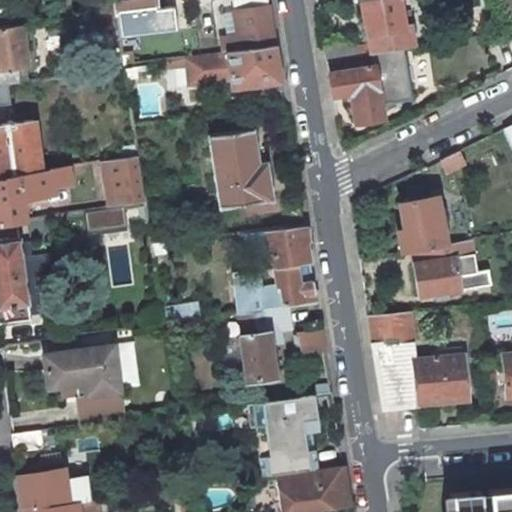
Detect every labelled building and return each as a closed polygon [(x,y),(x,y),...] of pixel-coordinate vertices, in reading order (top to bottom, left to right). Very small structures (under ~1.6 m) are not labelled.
[(112,0),(114,12),(115,13),(141,9),(155,7),(153,0),(112,0)] [(267,0),(231,0),(236,35),(222,38),(224,52),(274,44),(267,0)] [(398,0),(359,0),(363,21),(365,21),(370,47),(371,52),(403,47),(411,46),(406,18),(405,12),(401,13),(398,0)] [(511,0),(500,0),(502,5),(511,22),(511,21),(511,0)] [(141,9),(115,13),(116,22),(121,53),(132,52),(132,53),(132,55),(132,56),(132,58),(132,60),(132,61),(132,62),(133,63),(134,63),(134,64),(135,64),(170,59),(189,57),(186,32),(168,34),(169,42),(148,46),(141,9)] [(114,12),(98,14),(100,24),(116,22),(115,13),(114,12)] [(20,24),(0,26),(0,84),(8,83),(19,82),(16,67),(26,66),(20,24)] [(353,40),(324,44),(327,60),(356,55),(353,40)] [(189,57),(170,59),(174,95),(280,81),(274,44),(224,52),(189,57)] [(356,55),(327,60),(332,94),(350,91),(354,121),(382,117),(379,102),(377,91),(382,90),(381,84),(376,85),(373,65),(377,65),(376,58),(382,57),(383,62),(402,59),(404,58),(403,47),(371,52),(356,55)] [(377,91),(379,102),(408,98),(402,59),(383,62),(382,57),(376,58),(377,65),(373,65),(376,85),(381,84),(382,90),(377,91)] [(8,83),(0,84),(0,104),(10,104),(8,83)] [(34,119),(0,123),(0,176),(40,170),(34,119)] [(511,123),(503,128),(511,147),(511,123)] [(252,131),(208,136),(219,207),(272,199),(268,176),(259,177),(252,131)] [(458,150),(440,158),(447,172),(465,164),(458,150)] [(137,155),(106,160),(113,205),(144,200),(137,155)] [(40,170),(0,176),(0,223),(16,221),(23,220),(19,196),(52,190),(52,184),(69,182),(66,166),(40,170)] [(414,248),(445,242),(436,195),(398,202),(403,228),(396,229),(401,250),(414,248)] [(119,205),(83,210),(86,229),(122,224),(119,205)] [(16,221),(0,223),(0,322),(29,320),(16,221)] [(316,301),(305,233),(304,225),(240,232),(261,255),(269,255),(276,262),(280,266),(276,267),(280,285),(260,288),(258,271),(231,274),(236,312),(239,312),(262,309),(265,308),(316,301)] [(413,262),(418,295),(435,292),(436,300),(450,297),(449,290),(460,288),(458,274),(477,271),(474,252),(464,253),(461,239),(445,242),(414,248),(416,262),(413,262)] [(153,254),(166,252),(164,241),(151,243),(153,254)] [(163,323),(199,318),(196,300),(161,305),(163,323)] [(274,375),(268,331),(265,308),(262,309),(239,312),(242,335),(239,335),(239,337),(219,340),(224,379),(244,376),(244,377),(245,380),(274,375)] [(408,310),(368,314),(383,407),(416,403),(412,358),(408,310)] [(298,334),(294,335),(295,347),(300,346),(301,353),(324,349),(321,329),(298,332),(298,334)] [(112,344),(43,353),(48,386),(74,383),(80,425),(123,419),(119,389),(112,344)] [(511,352),(502,354),(506,395),(511,394),(511,352)] [(462,354),(412,358),(416,403),(467,398),(462,354)] [(275,398),(245,402),(249,426),(253,425),(254,431),(259,431),(260,436),(265,436),(268,454),(257,455),(261,477),(277,474),(283,473),(316,469),(311,429),(318,429),(314,393),(275,398)] [(41,430),(11,434),(13,451),(43,447),(41,430)] [(254,431),(257,455),(268,454),(265,436),(260,436),(259,431),(254,431)] [(311,511),(311,509),(349,503),(343,465),(316,469),(283,473),(277,474),(281,511),(287,511),(297,511),(311,511)] [(64,467),(16,475),(21,508),(89,499),(85,478),(83,476),(81,476),(66,478),(64,467)] [(188,485),(178,486),(181,511),(192,511),(189,487),(188,485)] [(511,511),(511,487),(487,490),(488,507),(479,507),(477,491),(450,493),(451,511),(511,511)] [(89,499),(21,508),(21,511),(84,511),(84,510),(107,507),(106,496),(89,499)]
